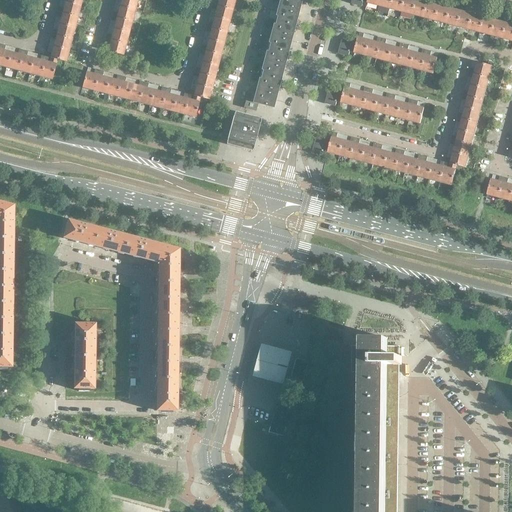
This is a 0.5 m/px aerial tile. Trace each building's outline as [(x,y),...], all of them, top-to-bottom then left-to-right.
[(78,17),(80,6),(60,0),(58,9),(62,11),(62,13),(78,17)] [(135,10),(137,0),(115,0),(114,5),(135,10)] [(232,10),(235,0),(213,0),(213,3),(217,4),(217,6),(232,10)] [(298,12),(300,0),(280,0),(279,6),(298,12)] [(390,9),(392,0),(380,0),(379,6),(390,9)] [(401,12),(404,0),(392,0),(390,9),(401,12)] [(412,15),(416,0),(404,0),(401,12),(412,15)] [(424,18),(428,0),(416,0),(412,15),(424,18)] [(435,21),(439,5),(437,5),(438,0),(428,0),(424,18),(435,21)] [(446,24),(451,3),(442,1),(441,6),(439,5),(435,21),(446,24)] [(457,27),(461,11),(459,11),(461,6),(451,3),(446,24),(457,27)] [(132,22),(135,10),(114,5),(112,14),(117,15),(116,17),(132,22)] [(229,21),(232,10),(217,6),(216,8),(212,7),(209,16),(229,21)] [(294,25),(298,12),(279,6),(276,15),(278,15),(277,20),(294,25)] [(468,30),(474,9),(465,7),(463,12),(461,11),(457,27),(468,30)] [(480,33),(484,17),(482,17),(483,12),(474,9),(468,30),(480,33)] [(75,28),(78,17),(62,13),(61,15),(57,13),(54,23),(75,28)] [(491,36),(496,15),(487,13),(486,18),(484,17),(480,33),(491,36)] [(502,39),(506,23),(504,22),(505,18),(496,15),(491,36),(502,39)] [(226,32),(229,21),(209,16),(207,25),(211,26),(211,28),(226,32)] [(129,33),(132,22),(116,17),(115,19),(111,18),(108,27),(129,33)] [(511,41),(511,19),(509,19),(508,24),(506,23),(502,39),(511,41)] [(291,39),(294,25),(277,20),(275,26),(274,25),(271,34),(291,39)] [(72,39),(75,28),(54,23),(52,32),(56,33),(56,35),(72,39)] [(126,44),(129,33),(108,27),(106,37),(111,38),(110,40),(126,44)] [(223,44),(226,32),(211,28),(210,30),(206,29),(203,38),(223,44)] [(365,56),(371,36),(362,33),(360,38),(358,37),(357,42),(354,53),(365,56)] [(287,52),(291,39),(271,34),(269,42),(271,42),(270,48),(287,52)] [(69,50),(72,39),(56,35),(55,37),(51,36),(48,45),(69,50)] [(377,59),(381,43),(379,43),(380,38),(371,36),(365,56),(377,59)] [(221,55),(223,44),(203,38),(201,47),(205,49),(205,51),(221,55)] [(354,53),(357,42),(342,38),(338,54),(348,56),(350,52),(354,53)] [(388,62),(393,42),(384,39),(383,44),(381,43),(377,59),(388,62)] [(123,56),(126,44),(110,40),(110,42),(105,41),(102,50),(107,51),(123,56)] [(399,65),(403,49),(401,49),(402,44),(393,42),(388,62),(399,65)] [(0,66),(7,68),(12,48),(3,45),(2,50),(0,49),(0,66)] [(66,62),(69,50),(48,45),(46,54),(51,56),(50,58),(57,60),(66,62)] [(410,68),(416,48),(406,45),(405,50),(403,49),(399,65),(410,68)] [(18,71),(22,55),(20,55),(21,50),(12,48),(7,68),(18,71)] [(283,66),(287,52),(270,48),(268,53),(267,52),(264,61),(283,66)] [(421,71),(426,55),(424,55),(425,50),(416,48),(410,68),(421,71)] [(29,74),(34,53),(25,51),(24,56),(22,55),(18,71),(29,74)] [(218,66),(221,55),(205,51),(204,53),(200,51),(197,61),(218,66)] [(433,74),(437,58),(438,54),(429,51),(428,56),(426,55),(421,71),(433,74)] [(40,77),(44,61),(42,61),(44,56),(34,53),(29,74),(40,77)] [(56,64),(49,62),(44,61),(40,77),(52,80),(56,64)] [(215,77),(218,66),(197,61),(195,70),(199,71),(199,73),(215,77)] [(280,79),(283,66),(264,61),(262,69),(264,70),(263,75),(280,79)] [(489,78),(492,66),(477,62),(472,61),(470,70),(474,72),(474,74),(489,78)] [(94,91),(98,75),(96,75),(97,70),(88,68),(86,72),(82,88),(94,91)] [(105,94),(110,74),(101,71),(100,76),(98,75),(94,91),(105,94)] [(212,88),(215,77),(199,73),(198,75),(194,74),(191,83),(212,88)] [(116,97),(120,81),(118,81),(119,76),(110,74),(105,94),(116,97)] [(486,89),(489,78),(474,74),(473,76),(469,74),(466,84),(486,89)] [(276,93),(280,79),(263,75),(261,80),(259,79),(257,88),(276,93)] [(127,100),(133,80),(123,77),(122,82),(120,81),(116,97),(127,100)] [(138,103),(143,87),(140,87),(142,82),(133,80),(127,100),(138,103)] [(150,106),(155,85),(146,83),(145,88),(143,87),(138,103),(150,106)] [(209,100),(212,88),(191,83),(189,92),(194,93),(193,96),(200,98),(209,100)] [(352,106),(358,86),(349,83),(347,88),(345,87),(344,92),(341,103),(352,106)] [(483,100),(486,89),(466,84),(464,93),(468,94),(468,96),(483,100)] [(161,109),(165,93),(163,93),(164,88),(155,85),(150,106),(161,109)] [(364,109),(368,93),(366,93),(367,88),(358,86),(352,106),(364,109)] [(273,107),(276,93),(257,88),(255,96),(257,97),(255,103),(257,103),(273,107)] [(341,103),(344,92),(329,88),(325,104),(335,106),(336,102),(341,103)] [(172,112),(177,91),(168,89),(167,94),(165,93),(161,109),(172,112)] [(375,112),(380,92),(371,89),(370,94),(368,93),(364,109),(375,112)] [(183,115),(187,99),(185,99),(187,94),(177,91),(172,112),(183,115)] [(386,115),(390,99),(388,99),(389,94),(380,92),(375,112),(386,115)] [(397,118),(403,98),(393,95),(392,100),(390,99),(386,115),(397,118)] [(480,111),(483,100),(468,96),(467,98),(463,97),(460,106),(480,111)] [(408,121),(413,105),(411,105),(412,100),(403,98),(397,118),(408,121)] [(199,102),(192,100),(187,99),(183,115),(195,118),(199,102)] [(255,111),(257,103),(255,103),(246,100),(244,107),(255,111)] [(420,124),(424,108),(425,104),(416,101),(415,106),(413,105),(408,121),(420,124)] [(478,123),(480,111),(460,106),(458,115),(462,116),(462,118),(478,123)] [(253,150),(259,127),(261,121),(234,113),(226,142),(253,150)] [(475,134),(478,123),(462,118),(461,120),(457,119),(454,128),(475,134)] [(472,145),(475,134),(454,128),(452,138),(456,139),(456,141),(472,145)] [(339,156),(345,135),(335,133),(334,138),(332,137),(330,142),(327,153),(339,156)] [(351,159),(355,143),(353,143),(354,138),(345,135),(339,156),(351,159)] [(327,153),(330,142),(316,138),(312,153),(322,156),(323,151),(327,153)] [(362,162),(367,141),(358,139),(357,144),(355,143),(351,159),(362,162)] [(373,165),(377,149),(375,149),(376,144),(367,141),(362,162),(373,165)] [(469,156),(472,145),(456,141),(455,143),(451,142),(448,151),(469,156)] [(384,168),(390,147),(380,145),(379,150),(377,149),(373,165),(384,168)] [(395,171),(400,155),(398,154),(399,150),(390,147),(384,168),(395,171)] [(407,174),(412,153),(403,151),(402,155),(400,155),(395,171),(407,174)] [(466,168),(469,156),(448,151),(446,160),(451,161),(450,164),(457,165),(466,168)] [(418,177),(422,161),(420,160),(421,156),(412,153),(407,174),(418,177)] [(429,179),(434,159),(425,157),(424,161),(422,161),(418,177),(429,179)] [(440,182),(444,167),(442,166),(444,162),(434,159),(429,179),(440,182)] [(456,170),(449,168),(444,167),(440,182),(452,185),(456,170)] [(499,198),(503,182),(501,182),(502,177),(493,175),(492,179),(491,179),(487,195),(499,198)] [(510,201),(511,192),(511,179),(506,178),(505,183),(503,182),(499,198),(510,201)] [(0,238),(13,239),(13,217),(13,206),(0,202),(0,238)] [(93,246),(98,228),(68,220),(63,238),(93,246)] [(123,254),(128,236),(98,228),(93,246),(123,254)] [(161,256),(163,245),(128,236),(123,254),(153,262),(155,254),(161,256)] [(11,259),(11,251),(13,251),(13,239),(0,238),(0,270),(13,271),(13,259),(11,259)] [(179,262),(179,249),(163,245),(161,256),(155,254),(153,262),(158,263),(158,266),(176,266),(176,262),(179,262)] [(178,282),(178,270),(176,270),(176,266),(158,266),(158,282),(178,282)] [(11,291),(11,283),(13,283),(13,271),(0,270),(0,302),(12,303),(12,291),(11,291)] [(178,295),(178,282),(158,282),(158,298),(176,298),(176,295),(178,295)] [(178,314),(178,302),(176,302),(176,298),(158,298),(157,314),(178,314)] [(11,323),(11,315),(12,315),(12,303),(0,302),(0,334),(12,335),(12,323),(11,323)] [(178,327),(178,314),(157,314),(157,330),(175,330),(175,327),(178,327)] [(93,344),(93,337),(95,337),(95,324),(74,324),(74,327),(73,332),(76,333),(76,338),(74,338),(74,345),(72,351),(75,351),(75,356),(95,357),(95,344),(93,344)] [(177,346),(178,334),(175,334),(175,330),(157,330),(157,346),(177,346)] [(10,355),(10,351),(10,347),(12,347),(12,335),(0,334),(0,369),(1,369),(1,367),(11,367),(12,355),(10,355)] [(397,511),(399,383),(399,365),(401,365),(401,357),(399,357),(399,346),(388,346),(388,338),(363,338),(363,346),(351,346),(351,372),(363,373),(360,511),(397,511)] [(291,353),(260,344),(251,377),(281,385),(291,353)] [(177,359),(177,346),(157,346),(157,362),(175,362),(175,358),(177,359)] [(93,376),(93,372),(93,369),(94,369),(95,357),(75,356),(74,356),(74,358),(72,364),(75,365),(75,369),(74,369),(73,389),(78,389),(78,391),(84,391),(84,389),(94,389),(94,376),(93,376)] [(302,383),(308,362),(295,358),(290,380),(302,383)] [(177,378),(177,366),(175,366),(175,362),(157,362),(157,378),(177,378)] [(174,398),(175,390),(177,391),(177,378),(157,378),(156,411),(177,411),(177,398),(174,398)] [(287,437),(295,408),(281,405),(274,409),(270,427),(269,427),(268,432),(269,433),(269,432),(287,437)]
